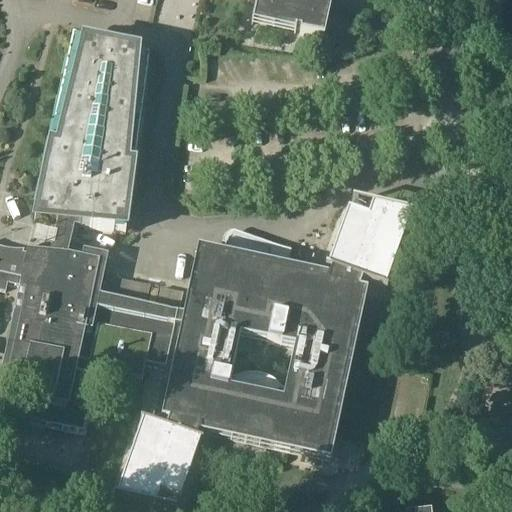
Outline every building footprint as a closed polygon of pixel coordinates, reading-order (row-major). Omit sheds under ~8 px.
[(257,0),(251,26),(323,42),(332,0),(257,0)] [(0,294),(5,296),(7,287),(19,290),(7,345),(0,376),(0,400),(33,408),(30,424),(47,428),(47,431),(85,440),(95,395),(79,391),(82,376),(76,375),(79,360),(90,362),(88,370),(142,381),(146,365),(165,369),(175,325),(188,328),(175,384),(160,380),(151,420),(161,422),(160,425),(167,426),(164,434),(140,425),(139,427),(141,427),(116,501),(114,500),(113,502),(156,511),(164,511),(155,510),(159,498),(179,505),(199,448),(201,448),(202,446),(196,444),(200,432),(329,459),(365,295),(359,294),(361,286),(386,295),(387,294),(385,293),(411,220),(412,220),(413,218),(352,204),(351,205),(371,210),(367,222),(347,215),(327,272),(325,271),(324,273),(331,275),(328,281),(327,281),(326,285),(285,277),(287,271),(291,254),(233,234),(229,235),(225,238),(223,242),(222,245),(221,247),(225,247),(221,263),(202,259),(191,317),(179,314),(179,315),(156,310),(156,309),(146,307),(146,308),(102,298),(99,297),(107,260),(83,254),(81,262),(67,259),(69,252),(75,229),(126,236),(149,62),(106,56),(109,48),(74,40),(37,212),(60,217),(56,232),(55,232),(50,255),(27,250),(26,257),(23,256),(23,254),(24,254),(24,253),(19,253),(15,253),(9,252),(3,251),(0,250),(0,294)] [(146,308),(146,307),(150,288),(106,279),(102,298),(146,308)] [(179,315),(179,314),(183,295),(160,290),(156,309),(156,310),(179,315)] [(42,511),(42,502),(28,502),(28,511),(42,511)]
